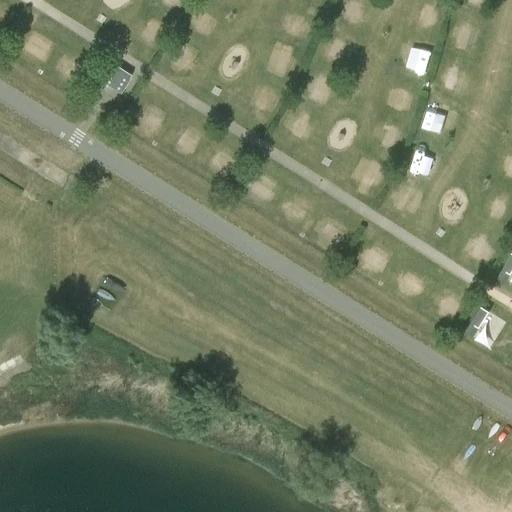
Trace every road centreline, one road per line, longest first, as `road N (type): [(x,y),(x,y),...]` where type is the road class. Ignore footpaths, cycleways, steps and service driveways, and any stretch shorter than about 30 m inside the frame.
road 1 (unclassified): [(511,412),(0,91)]
road 2 (track): [(511,2),(472,145),(437,188),(415,243)]
road 3 (track): [(394,0),(360,100),(360,141),(334,191)]
road 4 (track): [(264,0),(187,98)]
